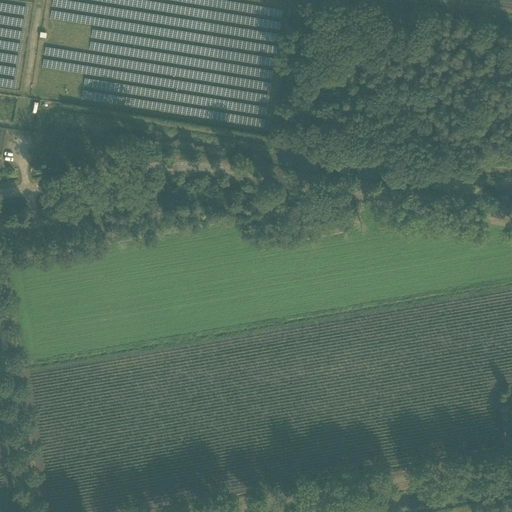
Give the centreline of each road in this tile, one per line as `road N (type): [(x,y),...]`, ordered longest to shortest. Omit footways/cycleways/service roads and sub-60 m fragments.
road 1 (tertiary): [(511,214),(182,167),(0,194)]
road 2 (unclassified): [(211,511),(511,459)]
road 3 (track): [(32,511),(0,310)]
